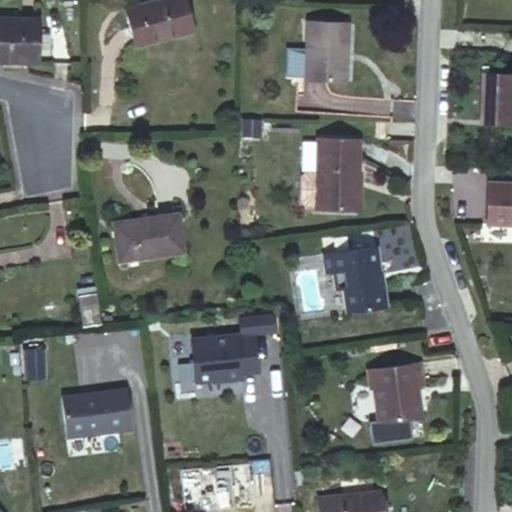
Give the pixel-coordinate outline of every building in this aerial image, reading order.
[(192,13),(189,0),(125,0),(133,28),(192,13)] [(0,2),(0,45),(41,46),(42,3),(0,2)] [(346,14),(304,12),(301,74),(344,75),(346,14)] [(511,63),(498,64),(496,112),(511,112),(511,63)] [(258,110),(241,109),(240,124),(257,125),(258,110)] [(312,199),(311,200),(353,203),(358,131),(315,129),(313,164),(302,163),(297,167),(296,193),(300,198),(312,199)] [(501,214),(503,173),(490,172),(486,213),(501,214)] [(511,173),(503,173),(501,214),(511,214),(511,173)] [(178,197),(113,207),(119,249),(185,239),(178,197)] [(317,264),(337,261),(342,302),(377,298),(370,240),(317,245),(317,264)] [(22,332),(24,360),(37,359),(36,331),(22,332)] [(257,370),(254,336),(238,337),(237,333),(191,338),(195,381),(223,378),(224,379),(242,377),(241,372),(257,370)] [(364,362),(368,413),(413,409),(410,377),(415,377),(412,359),(364,362)] [(125,383),(59,390),(63,431),(129,424),(125,383)] [(246,447),(161,453),(163,472),(178,471),(181,497),(251,490),(246,447)] [(325,469),(326,484),(359,480),(357,466),(325,469)] [(359,480),(326,484),(327,511),(370,511),(369,480),(359,480)]
